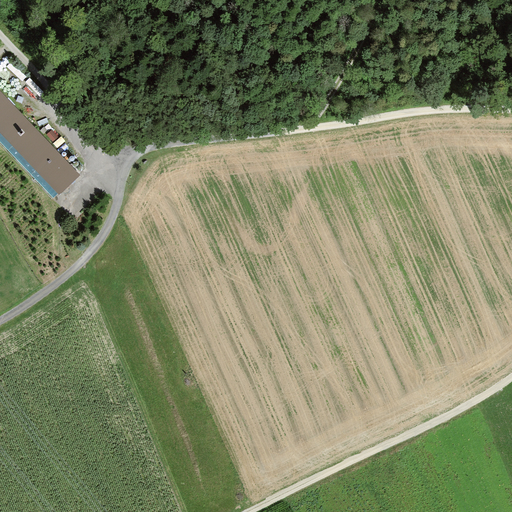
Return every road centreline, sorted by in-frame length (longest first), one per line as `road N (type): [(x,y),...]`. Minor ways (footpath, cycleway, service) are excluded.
road 1 (track): [(122,176),(133,151),(152,143),(441,105),(511,107)]
road 2 (track): [(511,375),(248,511)]
road 3 (track): [(0,315),(94,243),(122,176)]
road 4 (track): [(0,32),(122,176)]
road 5 (track): [(379,0),(303,126)]
